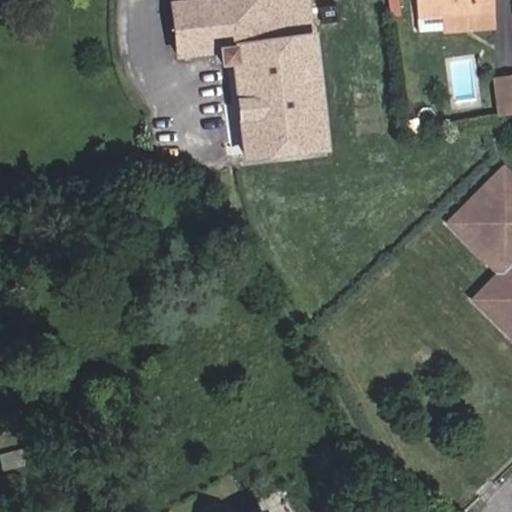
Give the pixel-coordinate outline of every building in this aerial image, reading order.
[(321,149),(309,33),(305,0),(173,0),(174,3),(169,4),(174,57),(220,51),(222,67),(234,65),(243,156),(321,149)] [(305,0),(309,33),(320,31),(316,0),(305,0)] [(399,0),(386,0),(388,18),(402,17),(399,0)] [(414,0),(417,34),(494,29),(491,0),(414,0)] [(511,102),(511,76),(495,78),(497,104),(511,102)] [(511,113),(511,102),(497,104),(499,115),(511,113)] [(417,132),(416,121),(405,122),(406,133),(417,132)] [(511,269),(503,261),(511,251),(511,180),(501,169),(457,213),(476,232),(466,242),(498,274),(472,299),(511,339),(511,269)] [(261,511),(259,511),(233,511),(229,507),(225,505),(218,503),(210,504),(203,507),(198,511),(261,511)]
